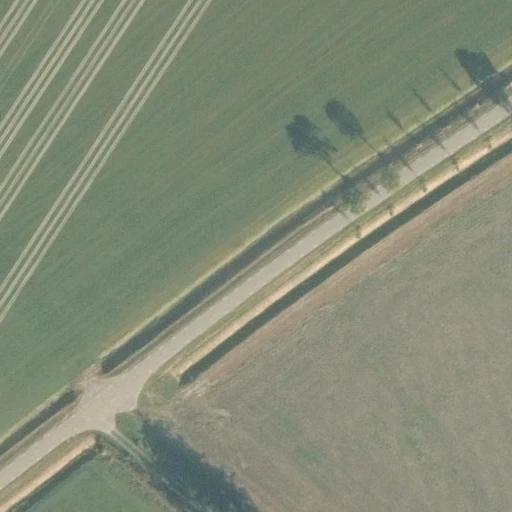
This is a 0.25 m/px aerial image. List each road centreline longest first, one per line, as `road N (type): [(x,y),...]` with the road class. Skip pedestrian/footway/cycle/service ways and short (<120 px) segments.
road 1 (unclassified): [(0,477),(314,237),(511,103)]
road 2 (unknown): [(94,406),(214,511)]
